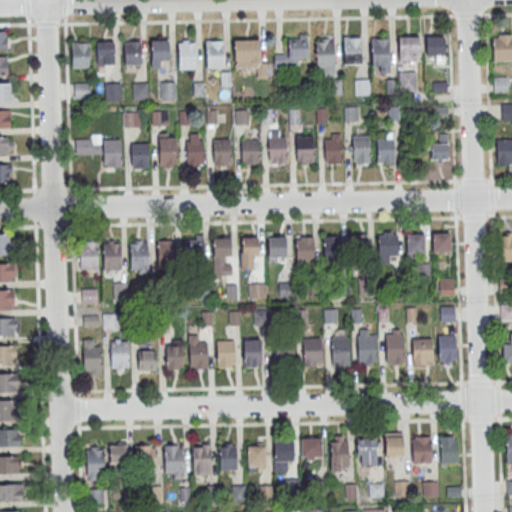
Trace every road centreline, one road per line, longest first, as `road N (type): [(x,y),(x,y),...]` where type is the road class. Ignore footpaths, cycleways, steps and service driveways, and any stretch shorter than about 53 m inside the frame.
road 1 (residential): [(484,511),(464,0)]
road 2 (residential): [(63,511),(43,0)]
road 3 (residential): [(511,198),(0,210)]
road 4 (residential): [(511,399),(60,409)]
road 5 (residential): [(257,0),(0,5)]
